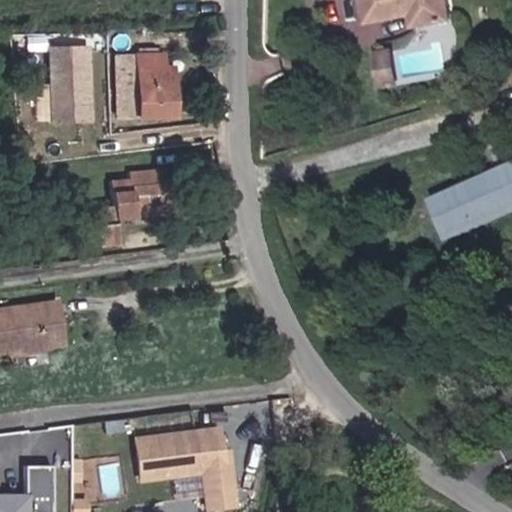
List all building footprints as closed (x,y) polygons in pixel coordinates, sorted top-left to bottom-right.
[(418,31),(448,25),(442,0),(359,0),(365,31),(415,20),(418,31)] [(34,57),(34,43),(20,43),(20,57),(34,57)] [(381,86),(401,83),(396,46),(376,48),(381,86)] [(97,131),(98,58),(59,58),(58,130),(97,131)] [(127,132),(167,130),(169,81),(161,79),(160,63),(128,64),(127,132)] [(511,167),(423,209),(438,242),(494,216),(486,202),(511,188),(511,167)] [(121,213),(156,207),(150,173),(113,180),(113,193),(96,196),(99,218),(82,221),(88,259),(109,255),(103,224),(122,221),(121,213)] [(511,188),(486,202),(494,216),(511,207),(511,188)] [(125,230),(159,224),(156,207),(121,213),(122,221),(125,230)] [(0,353),(5,353),(31,352),(30,312),(0,313),(0,353)] [(31,352),(51,352),(49,312),(30,312),(31,352)] [(5,362),(31,362),(31,352),(5,353),(5,362)] [(227,425),(132,432),(135,480),(177,478),(178,493),(200,491),(202,510),(233,508),(227,425)] [(0,511),(49,511),(50,464),(22,464),(22,491),(0,490),(0,511)]
